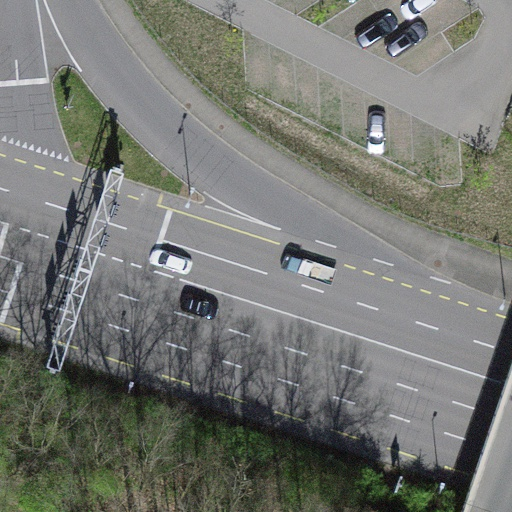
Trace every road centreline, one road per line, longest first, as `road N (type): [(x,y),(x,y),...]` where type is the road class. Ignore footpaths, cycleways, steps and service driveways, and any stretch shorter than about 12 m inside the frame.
road 1 (residential): [(326,341),(218,173),(43,1)]
road 2 (secondary): [(326,341),(0,237)]
road 3 (secondary): [(511,400),(326,341)]
